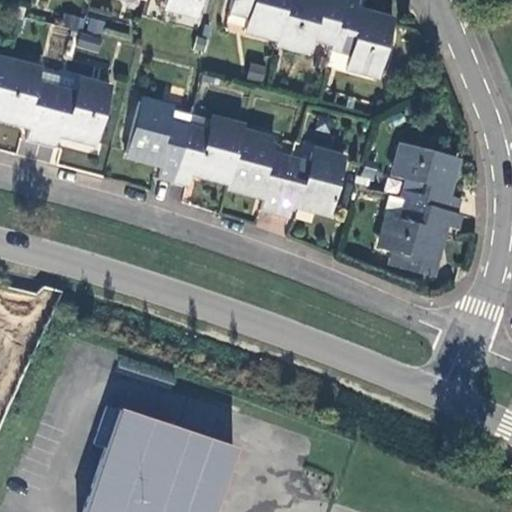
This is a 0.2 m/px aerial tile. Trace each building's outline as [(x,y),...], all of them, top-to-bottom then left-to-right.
[(166,0),(165,5),(197,14),(201,0),(166,0)] [(286,0),(230,0),(229,6),(249,11),(245,26),(277,35),(286,0)] [(286,0),(277,35),(276,41),(309,50),(313,35),(332,41),(342,0),(286,0)] [(359,0),(342,0),(332,41),(331,45),(350,50),(346,64),(379,73),(393,22),(356,13),(359,0)] [(325,58),(316,56),(314,66),(322,69),(325,58)] [(39,70),(6,62),(0,85),(0,115),(29,124),(25,139),(40,143),(54,90),(35,86),(39,70)] [(54,90),(59,75),(39,70),(35,86),(54,90)] [(76,80),(59,75),(54,90),(72,95),(76,80)] [(72,95),(54,90),(40,143),(54,147),(58,131),(96,141),(110,89),(76,80),(72,95)] [(172,181),(186,129),(166,124),(170,109),(138,101),(124,153),(162,163),(158,178),(172,181)] [(186,129),(190,114),(170,109),(166,124),(186,129)] [(209,119),(190,114),(186,129),(205,134),(209,119)] [(205,134),(186,129),(172,181),(186,185),(190,170),(228,181),(241,132),(242,128),(209,119),(205,134)] [(274,142),(241,132),(228,181),(227,185),(265,194),(261,210),(275,214),(289,161),(270,156),(274,142)] [(403,199),(457,213),(461,198),(445,194),(455,156),(403,142),(393,176),(403,179),(398,198),(403,199)] [(306,165),(289,161),(275,214),(288,217),(292,202),(330,212),(344,160),(310,151),(306,165)] [(458,228),(462,215),(457,213),(403,199),(398,218),(389,215),(380,249),(391,252),(388,264),(433,277),(437,263),(432,262),(442,225),(458,228)] [(211,511),(233,448),(108,405),(98,402),(84,438),(95,442),(71,511),(211,511)]
